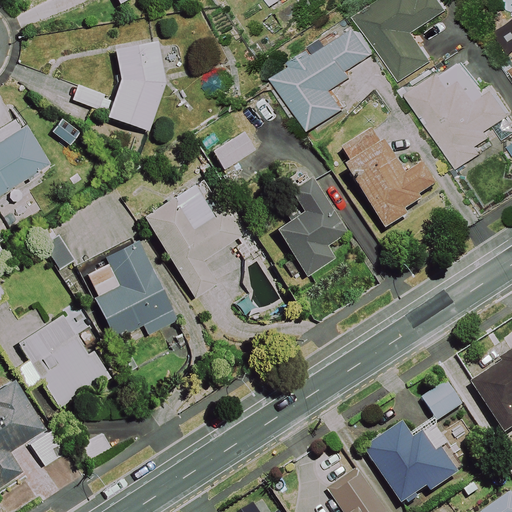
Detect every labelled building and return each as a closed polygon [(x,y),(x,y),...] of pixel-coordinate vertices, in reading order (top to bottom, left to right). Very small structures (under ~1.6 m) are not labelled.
[(389,0),(362,18),(403,81),(434,61),(416,33),(450,11),(443,0),(389,0)] [(511,55),(511,24),(490,39),(504,61),(511,55)] [(375,55),(358,27),(281,74),(315,129),(350,108),(337,87),(354,77),(350,71),(375,55)] [(150,134),(167,78),(157,41),(113,52),(120,77),(112,101),(103,99),(104,93),(77,85),(72,103),(107,114),(105,120),(150,134)] [(480,102),(457,66),(414,94),(461,168),(484,154),(478,146),(493,136),(489,130),(511,115),(511,113),(497,91),(480,102)] [(0,196),(49,165),(24,127),(0,143),(0,196)] [(262,147),(251,128),(211,151),(223,171),(262,147)] [(405,176),(376,130),(339,154),(357,182),(354,184),(385,231),(407,217),(402,209),(438,186),(424,164),(405,176)] [(355,244),(312,178),(276,202),(289,222),(275,231),(306,277),(333,259),(355,244)] [(211,216),(191,185),(142,217),(195,300),(215,287),(200,264),(242,238),(223,208),(211,216)] [(72,260),(58,238),(44,247),(57,269),(72,260)] [(104,261),(84,274),(99,297),(93,301),(116,339),(142,323),(149,334),(177,317),(131,241),(102,258),(104,261)] [(288,304),(258,257),(235,272),(264,319),(288,304)] [(62,315),(46,325),(15,345),(25,361),(12,369),(27,391),(41,382),(58,408),(108,376),(92,351),(87,354),(62,315)] [(495,424),(503,435),(511,429),(511,352),(498,361),(501,365),(469,385),(495,424)] [(43,428),(10,380),(0,386),(0,489),(21,475),(6,453),(43,428)] [(461,407),(447,383),(422,399),(436,422),(461,407)] [(511,429),(503,435),(495,424),(480,433),(511,481),(511,429)] [(412,441),(401,425),(364,450),(400,505),(426,488),(429,493),(457,475),(441,450),(435,454),(422,434),(412,441)] [(65,452),(50,430),(29,445),(44,467),(65,452)] [(111,450),(101,432),(74,446),(84,464),(111,450)] [(382,511),(357,472),(328,491),(341,511),(382,511)] [(23,482),(0,497),(0,511),(17,511),(35,500),(23,482)] [(511,511),(511,497),(509,494),(481,511),(511,511)]
